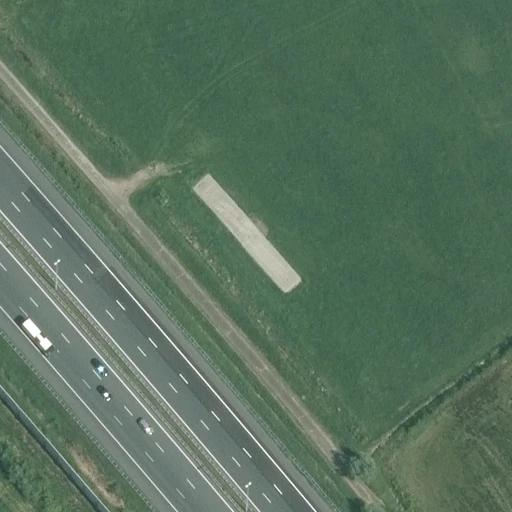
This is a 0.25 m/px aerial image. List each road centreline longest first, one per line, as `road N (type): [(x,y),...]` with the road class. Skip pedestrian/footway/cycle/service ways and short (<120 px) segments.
road 1 (unclassified): [(390,511),(0,60)]
road 2 (motorway): [(287,511),(0,172)]
road 3 (motorway): [(0,273),(207,511)]
